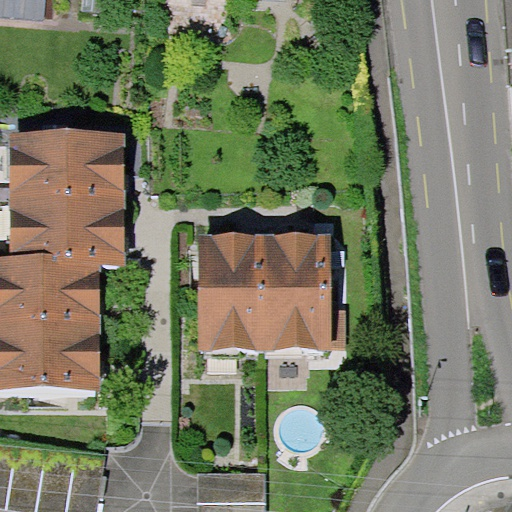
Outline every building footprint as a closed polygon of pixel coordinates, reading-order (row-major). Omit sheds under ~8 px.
[(282,0),(155,0),(156,3),(282,12),(282,0)] [(119,145),(7,148),(9,272),(92,270),(122,269),(119,145)] [(324,245),(196,245),(196,360),(324,360),(324,245)] [(0,404),(96,402),(92,270),(9,272),(0,272),(0,404)] [(266,511),(266,475),(193,476),(193,511),(266,511)]
